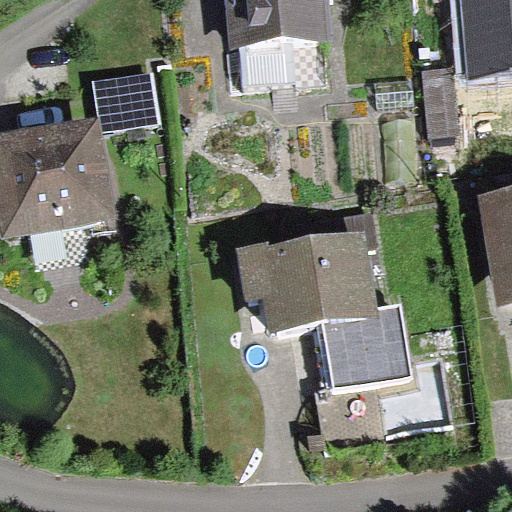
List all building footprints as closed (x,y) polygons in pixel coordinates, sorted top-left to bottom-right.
[(228,0),(234,58),(229,59),(234,103),(332,93),(328,58),(337,43),(332,0),(228,0)] [(511,0),(466,0),(473,65),(511,60),(511,0)] [(105,132),(0,147),(0,210),(7,255),(121,237),(105,132)] [(511,206),(481,212),(500,323),(511,320),(511,206)] [(273,256),(235,263),(245,322),(265,318),(271,354),(326,345),(336,401),(416,388),(403,315),(380,319),(374,280),(390,278),(380,220),(300,233),(305,258),(274,264),(273,256)]
